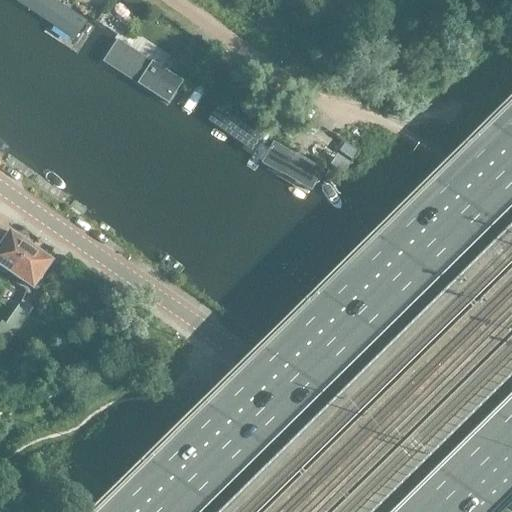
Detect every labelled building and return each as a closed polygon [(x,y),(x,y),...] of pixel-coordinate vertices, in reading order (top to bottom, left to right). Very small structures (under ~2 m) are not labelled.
[(51,0),(15,0),(75,39),(86,23),(51,0)] [(182,83),(118,41),(104,62),(168,104),(182,83)] [(254,133),(218,107),(209,120),(244,146),(242,149),(251,155),(265,136),(256,130),(254,133)] [(321,170),(273,142),(261,163),(309,191),(321,170)] [(0,247),(0,277),(5,281),(10,274),(12,276),(31,248),(10,234),(0,247)] [(52,262),(31,248),(12,276),(15,278),(12,283),(26,292),(29,288),(33,290),(52,262)] [(17,332),(32,309),(22,301),(6,324),(17,332)]
